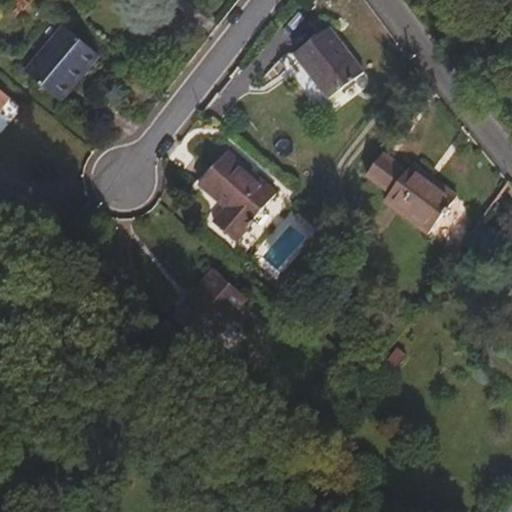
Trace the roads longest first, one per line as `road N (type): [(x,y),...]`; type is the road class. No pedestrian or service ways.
road 1 (residential): [(264,0),(124,178)]
road 2 (unclassified): [(389,0),(511,159)]
